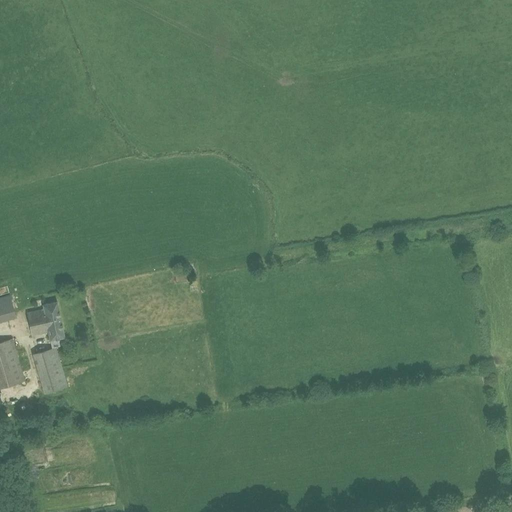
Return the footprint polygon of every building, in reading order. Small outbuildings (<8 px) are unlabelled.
[(187,264),(174,266),(176,281),(189,279),(187,264)] [(4,296),(11,319),(17,317),(10,294),(4,296)] [(45,309),(28,312),(32,335),(49,331),(51,340),(65,337),(58,301),(44,304),(45,309)] [(0,387),(25,380),(12,338),(0,341),(0,387)] [(60,357),(56,347),(33,353),(36,364),(60,357)]
